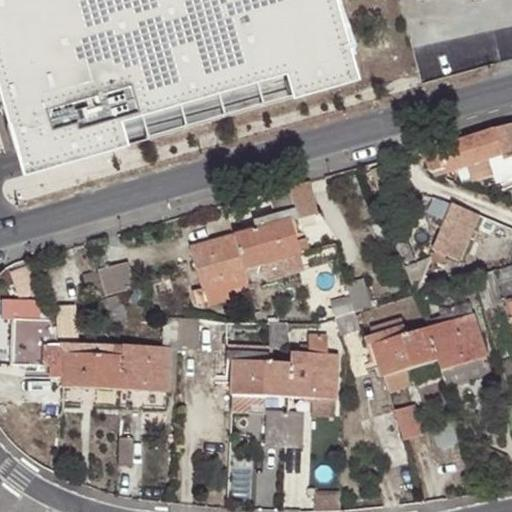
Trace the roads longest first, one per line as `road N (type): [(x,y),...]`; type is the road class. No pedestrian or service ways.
road 1 (secondary): [(0,234),(511,93)]
road 2 (unknown): [(403,124),(421,175),(511,220)]
